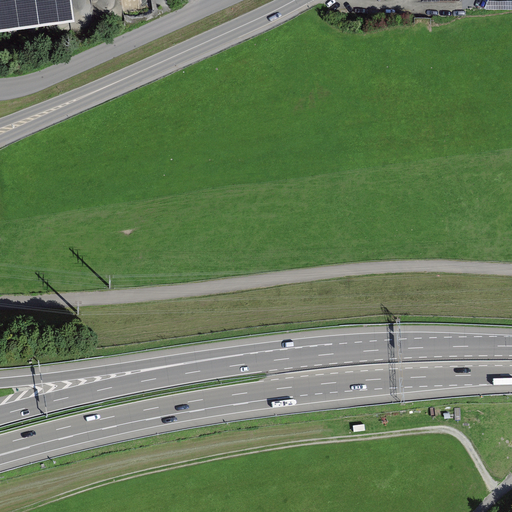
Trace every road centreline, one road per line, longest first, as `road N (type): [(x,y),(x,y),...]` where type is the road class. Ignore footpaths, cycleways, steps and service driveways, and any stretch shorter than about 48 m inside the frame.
road 1 (track): [(18,511),(241,453),(431,430),(463,439),(500,491)]
road 2 (motorway): [(33,435),(286,388),(511,375)]
road 3 (motorway): [(356,351),(148,380),(0,415)]
road 4 (motorway): [(356,351),(254,348),(0,381)]
road 5 (primary): [(309,0),(0,137)]
road 6 (motorway): [(511,346),(356,351)]
